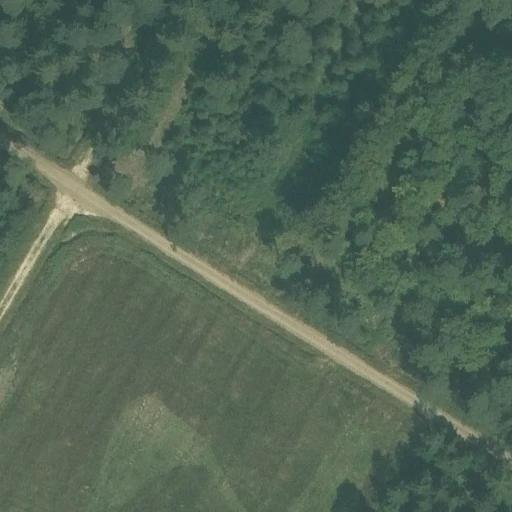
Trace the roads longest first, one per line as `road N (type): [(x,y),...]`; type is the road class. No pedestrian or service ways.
road 1 (track): [(0,136),(511,456)]
road 2 (track): [(0,316),(183,0)]
